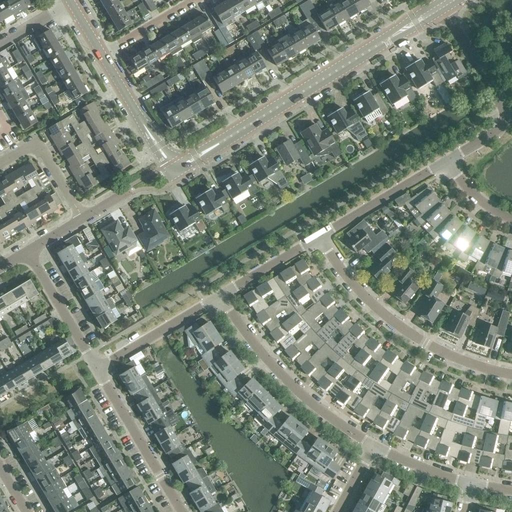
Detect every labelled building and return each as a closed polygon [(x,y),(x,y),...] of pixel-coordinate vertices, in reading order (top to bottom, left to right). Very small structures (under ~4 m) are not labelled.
[(23,9),(17,0),(3,0),(5,2),(13,15),(23,9)] [(31,0),(17,0),(23,9),(34,3),(31,0)] [(106,11),(119,3),(116,0),(99,0),(106,11)] [(151,12),(157,9),(151,0),(147,0),(145,2),(151,12)] [(233,18),(244,12),(236,0),(228,0),(224,3),(233,18)] [(236,0),(244,12),(255,5),(251,0),(236,0)] [(312,17),(317,14),(309,0),(304,3),(312,17)] [(335,6),(328,10),(337,25),(348,19),(339,3),(337,0),(336,0),(333,2),(335,6)] [(344,0),(339,3),(348,19),(359,12),(352,0),(344,0)] [(352,0),(359,12),(370,6),(366,0),(352,0)] [(5,2),(0,4),(0,17),(2,21),(13,15),(5,2)] [(106,11),(112,21),(125,14),(125,13),(119,3),(106,11)] [(143,17),(149,14),(142,3),(137,6),(143,17)] [(222,25),(233,18),(224,3),(213,10),(222,25)] [(320,40),(315,32),(320,30),(314,20),(312,17),(304,3),(299,6),(306,20),(296,26),(300,31),(309,47),(320,40)] [(276,16),(281,13),(278,8),(273,11),(276,16)] [(112,21),(118,32),(131,24),(127,18),(133,14),(131,10),(125,13),(125,14),(112,21)] [(337,25),(328,10),(317,16),(326,32),(337,25)] [(271,19),(276,16),(273,11),(267,14),(271,19)] [(194,21),(201,34),(212,28),(204,15),(194,21)] [(281,24),(286,21),(283,16),(278,19),(281,24)] [(276,28),(281,24),(278,19),(272,22),(276,28)] [(194,21),(183,27),(191,40),(193,44),(203,37),(201,34),(194,21)] [(254,29),(259,26),(256,21),(251,24),(254,29)] [(249,32),(254,29),(251,24),(246,27),(249,32)] [(228,45),(234,42),(224,26),(219,29),(228,45)] [(183,27),(172,34),(180,47),(180,46),(191,40),(183,27)] [(223,48),(228,45),(219,29),(214,33),(223,48)] [(43,48),(56,41),(50,30),(33,40),(39,51),(43,48)] [(261,52),(266,48),(257,31),(251,35),(259,48),(261,52)] [(300,31),(289,38),(298,53),(309,47),(300,31)] [(172,34),(162,40),(169,53),(170,53),(172,56),(182,50),(180,46),(180,47),(172,34)] [(251,35),(246,38),(254,51),(259,48),(251,35)] [(289,38),(278,44),(287,60),(298,53),(289,38)] [(169,53),(162,40),(151,46),(159,59),(169,53)] [(56,41),(43,48),(49,59),(62,51),(56,41)] [(451,52),(446,43),(433,51),(437,56),(431,59),(437,69),(439,68),(447,82),(456,77),(457,78),(465,73),(458,61),(455,62),(452,58),(454,57),(451,52)] [(276,66),(287,60),(278,44),(267,51),(276,66)] [(26,59),(31,56),(25,45),(20,48),(26,59)] [(151,46),(140,53),(148,66),(159,59),(151,46)] [(228,56),(234,53),(230,47),(225,50),(228,56)] [(201,58),(201,57),(206,54),(203,49),(198,52),(201,58)] [(18,64),(23,60),(17,50),(12,53),(18,64)] [(223,59),(228,56),(225,50),(220,53),(223,59)] [(68,61),(62,51),(49,59),(55,69),(68,61)] [(196,61),(201,58),(198,52),(192,55),(196,61)] [(130,59),(134,65),(128,68),(132,75),(144,68),(147,74),(152,71),(148,66),(140,53),(130,59)] [(254,75),(265,68),(256,53),(245,59),(254,75)] [(29,64),(34,61),(31,56),(26,59),(29,64)] [(0,73),(6,70),(6,71),(10,69),(10,68),(4,57),(0,59),(0,73)] [(243,81),(254,75),(245,59),(234,66),(243,81)] [(207,79),(212,76),(203,60),(197,63),(207,79)] [(68,61),(55,69),(61,80),(75,72),(68,61)] [(180,70),(185,67),(182,61),(176,65),(180,70)] [(410,65),(408,64),(404,68),(405,69),(417,90),(432,81),(435,87),(442,82),(429,61),(423,65),(422,63),(421,63),(420,61),(416,63),(415,62),(410,65)] [(201,82),(207,79),(197,63),(192,66),(201,82)] [(24,74),(29,71),(26,65),(21,68),(24,74)] [(174,73),(180,70),(176,65),(171,68),(174,73)] [(232,88),(243,81),(234,66),(223,72),(232,88)] [(0,88),(12,81),(6,71),(6,70),(0,73),(0,88)] [(27,79),(33,76),(29,71),(24,74),(27,79)] [(38,80),(44,76),(40,71),(35,74),(38,80)] [(81,82),(75,72),(61,80),(68,90),(81,82)] [(221,94),(232,88),(223,72),(212,79),(221,94)] [(159,83),(164,80),(160,74),(155,77),(159,83)] [(42,85),(47,82),(44,76),(38,80),(42,85)] [(174,84),(180,81),(176,76),(171,79),(174,84)] [(383,79),(379,83),(392,106),(407,97),(410,102),(417,98),(404,77),(397,81),(396,79),(395,76),(390,79),(390,78),(385,81),(383,79)] [(148,89),(159,83),(155,77),(144,84),(148,89)] [(12,81),(0,88),(0,90),(2,93),(0,93),(4,100),(5,99),(18,91),(24,88),(17,78),(12,81)] [(169,87),(174,84),(171,79),(166,82),(169,87)] [(81,82),(68,90),(74,101),(87,93),(81,82)] [(152,97),(167,88),(164,83),(149,92),(152,97)] [(36,95),(42,91),(38,86),(33,89),(36,95)] [(204,109),(215,103),(206,87),(195,94),(204,109)] [(189,97),(184,100),(193,116),(204,109),(195,94),(193,90),(187,93),(189,97)] [(18,91),(5,99),(12,109),(25,102),(18,91)] [(40,100),(45,97),(42,91),(36,95),(40,100)] [(51,100),(56,97),(53,92),(47,95),(51,100)] [(364,118),(378,110),(384,119),(391,115),(378,93),(371,97),(368,92),(359,98),(357,96),(353,100),(353,101),(364,118)] [(54,106),(59,103),(56,97),(51,100),(54,106)] [(182,122),(193,116),(184,100),(173,107),(182,122)] [(18,120),(31,112),(25,102),(12,109),(18,120)] [(46,111),(51,107),(48,102),(42,105),(46,111)] [(78,125),(77,123),(71,126),(76,134),(100,119),(97,114),(99,113),(93,102),(78,111),(82,116),(83,115),(86,120),(78,125)] [(171,129),(182,122),(173,107),(162,113),(171,129)] [(352,109),(345,113),(342,108),(332,114),(330,112),(327,116),(327,117),(338,135),(346,129),(355,138),(357,141),(367,135),(352,109)] [(31,112),(18,120),(24,130),(37,123),(31,112)] [(56,146),(70,137),(67,132),(65,133),(62,129),(70,124),(71,126),(77,123),(72,115),(48,129),(51,135),(50,136),(56,146)] [(76,134),(81,142),(86,138),(85,136),(93,131),(96,136),(94,137),(97,142),(111,134),(105,124),(104,125),(100,119),(76,134)] [(330,154),(331,153),(335,158),(342,154),(329,132),(322,137),(315,125),(301,133),(306,142),(306,143),(306,144),(307,145),(307,146),(308,147),(309,148),(310,149),(314,156),(315,156),(320,156),(325,155),(326,155),(330,154)] [(97,156),(96,154),(90,157),(94,165),(119,150),(116,145),(117,144),(111,134),(97,142),(100,147),(102,146),(105,151),(97,156)] [(91,146),(86,138),(81,142),(82,144),(74,148),(71,144),(73,142),(70,137),(56,146),(62,156),(63,155),(67,160),(91,146)] [(286,166),(299,158),(303,165),(306,166),(311,162),(299,142),(292,146),(289,141),(276,149),(286,166)] [(74,177),(89,168),(85,163),(84,164),(81,160),(89,155),(90,157),(96,154),(91,146),(67,160),(70,166),(68,167),(74,177)] [(114,167),(112,168),(116,173),(130,165),(124,155),(122,156),(119,150),(94,165),(99,173),(105,169),(104,167),(111,162),(114,167)] [(248,165),(248,166),(259,183),(266,179),(277,185),(280,190),(289,185),(273,158),(266,162),(263,157),(254,163),(252,161),(248,165)] [(14,172),(23,186),(28,183),(27,182),(32,179),(36,186),(34,188),(37,194),(45,189),(31,164),(25,168),(24,166),(19,169),(14,172)] [(93,179),(90,175),(92,173),(89,168),(74,177),(80,187),(82,186),(85,191),(110,177),(105,169),(99,173),(100,175),(93,179)] [(12,191),(16,188),(18,190),(23,186),(14,172),(4,178),(5,180),(0,182),(0,183),(14,207),(22,203),(18,197),(16,198),(12,191)] [(233,200),(247,191),(252,200),(259,196),(247,175),(240,178),(237,173),(227,179),(225,177),(222,181),(222,182),(233,200)] [(309,173),(301,178),(305,184),(312,179),(309,173)] [(0,197),(1,197),(5,205),(3,206),(6,212),(14,207),(0,183),(0,197)] [(46,213),(47,215),(58,209),(56,207),(61,204),(55,193),(50,196),(49,195),(44,198),(45,200),(40,203),(35,195),(37,194),(34,188),(26,192),(41,217),(46,213)] [(394,201),(398,208),(404,204),(408,211),(414,207),(421,214),(421,215),(437,202),(437,203),(437,202),(439,201),(431,192),(427,188),(410,199),(407,193),(394,201)] [(206,216),(221,207),(226,216),(233,212),(220,191),(214,195),(211,190),(201,195),(199,193),(195,197),(196,198),(206,216)] [(23,210),(18,213),(26,228),(36,222),(35,220),(41,217),(26,192),(18,197),(22,203),(24,202),(29,209),(24,212),(23,210)] [(448,214),(448,215),(448,214),(450,213),(441,204),(441,205),(437,202),(437,203),(437,202),(421,215),(421,214),(415,219),(420,226),(426,221),(433,228),(433,229),(448,214)] [(6,212),(3,206),(0,208),(0,218),(10,235),(15,232),(16,234),(26,228),(18,213),(13,216),(14,218),(9,221),(4,213),(6,212)] [(169,214),(169,215),(180,232),(194,224),(200,233),(207,229),(194,207),(187,211),(184,206),(175,212),(173,210),(169,214)] [(158,216),(154,210),(147,215),(148,216),(139,220),(144,228),(145,227),(148,232),(146,233),(145,232),(138,237),(147,251),(161,243),(158,237),(166,233),(156,217),(158,216)] [(392,212),(388,215),(392,220),(396,217),(392,212)] [(452,217),(448,214),(448,215),(448,214),(433,229),(433,228),(428,233),(434,239),(439,234),(447,241),(460,225),(460,226),(460,225),(462,224),(453,216),(452,217)] [(4,239),(10,235),(0,218),(0,243),(5,240),(4,239)] [(397,219),(393,222),(397,227),(401,231),(404,228),(397,219)] [(140,248),(135,240),(128,228),(122,231),(117,222),(102,231),(107,239),(105,240),(109,245),(110,244),(111,245),(115,242),(121,252),(126,249),(129,255),(140,248)] [(351,239),(347,242),(356,253),(363,248),(368,253),(371,251),(387,237),(382,232),(375,237),(363,222),(347,234),(351,239)] [(464,228),(460,225),(460,226),(460,225),(447,241),(442,246),(449,252),(453,246),(461,252),(462,252),(473,235),(473,236),(474,235),(475,233),(465,227),(464,228)] [(87,249),(96,243),(87,228),(82,231),(89,242),(85,245),(87,249)] [(477,261),(478,262),(487,244),(488,243),(489,242),(478,236),(478,237),(474,235),(473,236),(473,235),(462,252),(461,252),(457,258),(465,263),(469,257),(477,261)] [(76,237),(65,244),(67,248),(57,254),(63,263),(78,255),(84,251),(80,245),(76,237)] [(387,237),(371,251),(374,255),(386,244),(385,242),(389,239),(387,237)] [(90,253),(93,251),(99,247),(96,243),(87,249),(90,253)] [(494,269),(502,251),(503,250),(503,248),(492,244),(492,245),(488,243),(487,244),(478,262),(477,261),(474,268),(482,272),(485,265),(494,269)] [(386,244),(374,255),(379,261),(369,271),(379,282),(394,267),(388,261),(395,254),(386,244)] [(511,275),(511,251),(507,250),(507,252),(503,250),(502,251),(494,269),(491,276),(499,279),(502,273),(511,275)] [(83,264),(78,255),(63,263),(68,273),(83,264)] [(286,283),(295,278),(301,287),(312,279),(306,270),(308,268),(303,260),(273,279),(285,296),(286,298),(292,294),(292,293),(286,283)] [(89,273),(83,264),(68,273),(74,282),(89,273)] [(405,267),(395,279),(401,284),(392,295),(404,304),(418,288),(409,280),(414,274),(405,267)] [(94,282),(89,273),(74,282),(79,291),(94,282)] [(314,278),(312,279),(301,287),(292,293),(292,294),(286,298),(297,313),(300,316),(306,312),(306,311),(299,302),(308,296),(314,305),(325,296),(324,296),(318,287),(320,285),(314,278)] [(268,308),(268,307),(262,298),(271,292),(277,301),(285,296),(273,279),(243,297),(248,305),(250,304),(257,315),(268,308)] [(30,280),(20,286),(28,300),(38,295),(30,280)] [(431,280),(422,294),(429,298),(418,314),(420,315),(420,318),(423,320),(426,319),(432,323),(443,304),(435,299),(442,287),(431,280)] [(79,291),(85,301),(100,292),(94,282),(79,291)] [(473,292),(476,286),(469,283),(467,289),(473,292)] [(19,306),(28,300),(20,286),(11,291),(19,306)] [(11,291),(1,297),(10,311),(19,306),(11,291)] [(504,296),(488,291),(486,297),(502,302),(504,296)] [(105,301),(100,292),(85,301),(90,310),(105,301)] [(310,329),(315,334),(321,329),(321,328),(313,319),(321,313),(328,321),(329,321),(339,312),(338,312),(331,303),(333,301),(327,294),(325,296),(314,305),(306,311),(306,312),(300,316),(310,329)] [(297,313),(286,298),(285,296),(277,301),(268,307),(268,308),(257,315),(256,316),(261,324),(263,323),(271,333),(271,334),(281,325),(275,316),(284,310),(290,318),(297,313)] [(0,316),(0,317),(10,311),(1,297),(0,297),(0,316)] [(90,310),(96,319),(111,310),(115,308),(109,298),(105,301),(90,310)] [(460,338),(466,324),(473,327),(479,310),(470,306),(463,315),(454,311),(445,330),(460,338)] [(117,320),(111,310),(96,319),(102,329),(101,329),(102,330),(104,328),(105,329),(108,326),(117,320)] [(336,328),(344,336),(344,337),(354,327),(353,326),(346,318),(347,317),(340,310),(338,312),(339,312),(329,321),(328,321),(321,328),(321,329),(315,334),(325,344),(332,350),(337,345),(337,344),(329,336),(336,328)] [(509,314),(502,312),(497,329),(482,324),(475,343),(491,349),(496,334),(503,337),(509,314)] [(296,342),(289,333),(297,326),(303,334),(304,335),(310,329),(300,316),(297,313),(290,318),(281,325),(271,334),(271,333),(270,334),(276,342),(277,341),(285,351),(286,351),(296,342)] [(209,322),(199,329),(196,323),(184,331),(188,336),(187,336),(189,348),(190,350),(195,346),(195,347),(200,343),(215,332),(214,331),(215,329),(213,329),(209,322)] [(355,324),(353,326),(354,327),(344,337),(344,336),(337,344),(337,345),(332,350),(340,358),(349,365),(354,359),(345,351),(352,343),(361,351),(369,340),(361,332),(362,331),(355,324)] [(301,367),(301,368),(311,358),(303,349),(311,342),(318,350),(319,350),(325,344),(315,334),(310,329),(304,335),(303,334),(296,342),(286,351),(285,351),(284,352),(291,359),(292,358),(301,367)] [(216,354),(213,349),(222,342),(218,336),(218,334),(217,334),(215,332),(200,343),(195,347),(205,362),(216,354)] [(349,365),(356,371),(368,379),(372,373),(363,365),(370,357),(378,364),(386,353),(377,346),(378,344),(371,338),(369,340),(361,351),(354,359),(349,365)] [(55,345),(63,359),(71,355),(73,354),(64,339),(55,345)] [(318,383),(327,373),(327,372),(319,365),(326,357),(334,364),(334,365),(340,358),(332,350),(325,344),(319,350),(318,350),(311,358),(301,368),(301,367),(300,368),(307,375),(309,374),(318,383)] [(55,345),(45,350),(54,365),(55,364),(63,359),(55,345)] [(45,350),(36,356),(45,371),(54,365),(45,350)] [(404,364),(394,358),(395,356),(388,350),(386,353),(378,364),(372,373),(368,379),(373,383),(387,392),(391,385),(381,378),(387,370),(396,376),(397,376),(404,364)] [(216,354),(205,362),(209,367),(214,364),(221,373),(236,361),(235,359),(235,358),(234,358),(229,351),(220,359),(216,354)] [(36,356),(27,361),(35,376),(44,371),(45,371),(36,356)] [(343,371),(350,378),(351,378),(356,371),(349,365),(340,358),(334,365),(334,364),(327,372),(327,373),(318,383),(317,384),(324,390),(326,389),(336,397),(344,387),(344,386),(336,379),(343,371)] [(119,376),(125,386),(144,374),(145,373),(139,364),(136,366),(133,360),(118,369),(121,374),(119,376)] [(27,361),(17,367),(26,382),(27,381),(35,376),(27,361)] [(216,376),(224,386),(229,391),(239,382),(235,377),(244,370),(239,364),(239,363),(238,363),(236,361),(221,373),(216,376)] [(387,392),(391,394),(407,403),(411,396),(401,390),(406,381),(416,387),(422,375),(422,374),(412,369),(413,367),(405,362),(404,364),(397,376),(396,376),(391,385),(387,392)] [(17,367),(8,372),(17,387),(26,382),(17,367)] [(351,378),(350,378),(344,386),(344,387),(336,397),(335,398),(343,404),(344,403),(354,411),(355,411),(362,399),(353,392),(360,384),(368,390),(368,391),(373,383),(368,379),(356,371),(351,378)] [(8,372),(0,377),(0,379),(7,392),(16,387),(16,388),(17,387),(8,372)] [(409,404),(428,413),(431,406),(421,401),(426,391),(435,396),(436,396),(441,384),(441,383),(431,378),(432,376),(423,372),(422,374),(422,375),(416,387),(411,396),(407,403),(409,404)] [(131,395),(135,393),(137,398),(151,390),(147,385),(149,383),(144,374),(125,386),(131,395)] [(246,401),(260,387),(258,386),(259,385),(257,385),(251,379),(243,387),(239,382),(229,391),(234,397),(236,395),(244,403),(246,401)] [(442,381),(441,383),(441,384),(436,396),(435,396),(431,406),(428,413),(447,420),(450,421),(453,414),(452,414),(441,409),(446,400),(456,404),(461,391),(460,391),(450,387),(451,385),(442,381)] [(386,402),(391,394),(387,392),(373,383),(368,391),(368,390),(362,399),(355,411),(354,411),(353,412),(361,417),(363,415),(374,423),(381,411),(380,411),(371,405),(377,396),(386,402)] [(253,416),(254,418),(272,400),(260,387),(246,401),(257,412),(253,416)] [(474,421),(463,417),(466,407),(477,411),(481,398),(480,397),(470,394),(470,392),(461,388),(460,391),(461,391),(456,404),(452,414),(453,414),(450,421),(467,427),(472,428),(474,421)] [(80,389),(78,391),(77,390),(73,393),(74,394),(65,399),(71,409),(86,400),(80,390),(80,389)] [(142,415),(157,406),(161,404),(153,389),(151,390),(137,398),(140,403),(136,405),(142,415)] [(386,402),(380,411),(381,411),(374,423),(373,424),(381,429),(382,427),(394,434),(400,422),(390,416),(396,407),(405,412),(409,404),(407,403),(391,394),(386,402)] [(481,397),(480,397),(481,398),(477,411),(474,421),(472,428),(481,431),(482,431),(485,417),(500,421),(503,407),(502,407),(497,406),(499,402),(481,397)] [(66,412),(72,421),(91,409),(86,400),(71,409),(66,412)] [(274,401),(272,400),(254,418),(263,426),(268,431),(277,421),(273,417),(281,409),(275,403),(275,401),(274,401)] [(507,436),(510,422),(511,422),(511,403),(503,402),(502,407),(503,407),(500,421),(497,434),(507,436)] [(168,420),(165,414),(167,413),(161,404),(157,406),(142,415),(148,425),(152,422),(155,427),(168,420)] [(414,443),(415,444),(420,431),(410,426),(415,416),(424,421),(428,413),(409,404),(405,412),(400,422),(394,434),(393,435),(402,439),(403,437),(414,443)] [(82,428),(97,419),(91,409),(72,421),(77,430),(78,430),(82,428)] [(434,425),(444,429),(447,420),(428,413),(424,421),(420,431),(415,444),(414,443),(414,445),(423,448),(423,447),(435,452),(436,452),(440,439),(430,435),(434,425)] [(282,425),(277,421),(268,431),(273,436),(283,443),(299,424),(297,423),(297,421),(295,421),(289,416),(282,425)] [(82,428),(88,437),(102,428),(97,419),(82,428)] [(9,430),(10,431),(7,432),(7,433),(8,433),(8,434),(7,435),(9,439),(11,438),(14,443),(29,434),(33,431),(27,421),(22,424),(20,420),(15,423),(17,427),(14,429),(9,430)] [(154,435),(160,444),(175,436),(169,426),(171,425),(168,420),(155,427),(158,432),(154,435)] [(457,459),(461,446),(451,442),(454,432),(464,436),(467,427),(450,421),(447,420),(444,429),(440,439),(436,452),(435,452),(435,453),(444,456),(445,454),(457,459)] [(297,455),(306,444),(301,440),(308,432),(302,426),(302,425),(300,425),(299,424),(283,443),(292,451),(297,455)] [(483,452),(482,451),(472,448),(475,438),(485,441),(487,432),(482,431),(481,431),(472,428),(467,427),(464,436),(461,446),(457,459),(457,460),(466,463),(467,461),(479,465),(480,465),(483,452)] [(88,437),(93,446),(108,437),(102,428),(88,437)] [(502,469),(504,456),(493,453),(495,443),(506,445),(507,436),(497,434),(487,432),(485,441),(482,451),(483,452),(480,465),(479,465),(479,466),(488,468),(489,466),(502,469)] [(19,452),(34,443),(29,434),(14,443),(19,452)] [(180,445),(175,436),(160,444),(166,454),(170,452),(172,457),(186,449),(182,444),(180,445)] [(511,436),(507,436),(506,445),(504,456),(502,469),(501,471),(511,472),(511,470),(511,436)] [(95,458),(114,447),(108,437),(93,446),(93,447),(89,449),(95,458)] [(317,438),(311,448),(306,444),(297,455),(303,459),(313,466),(327,445),(325,444),(325,443),(324,443),(317,438)] [(40,453),(34,443),(19,452),(25,461),(40,453)] [(329,446),(327,445),(313,466),(333,479),(340,468),(331,461),(337,452),(330,447),(330,446),(329,446)] [(95,458),(100,467),(119,456),(114,447),(95,458)] [(177,474),(192,465),(196,463),(188,448),(186,449),(172,457),(175,462),(171,464),(177,474)] [(30,471),(45,462),(40,453),(25,461),(30,471)] [(104,477),(105,477),(125,465),(119,456),(100,467),(99,468),(104,477)] [(55,469),(50,460),(45,462),(30,471),(36,480),(55,469)] [(111,486),(130,475),(125,465),(105,477),(111,486)] [(203,479),(207,476),(202,468),(195,470),(192,465),(177,474),(183,484),(187,481),(190,486),(203,479)] [(61,478),(55,469),(36,480),(42,490),(61,478)] [(370,484),(386,493),(392,484),(397,486),(399,481),(383,472),(380,477),(375,474),(374,476),(373,476),(373,477),(372,480),(370,484)] [(136,484),(130,475),(111,486),(117,496),(136,484)] [(42,490),(47,499),(66,487),(61,478),(42,490)] [(206,484),(203,479),(190,486),(193,491),(189,494),(195,503),(210,495),(204,485),(206,484)] [(408,497),(413,486),(408,483),(403,494),(408,497)] [(330,501),(320,496),(323,491),(311,484),(307,490),(310,491),(304,501),(324,511),(325,510),(326,510),(326,508),(330,501)] [(364,494),(381,503),(386,493),(370,484),(368,489),(367,488),(366,490),(364,491),(365,492),(364,494)] [(415,507),(416,500),(422,489),(416,486),(407,505),(415,507)] [(66,488),(66,487),(47,499),(53,508),(68,499),(62,490),(66,488)] [(87,501),(93,497),(87,487),(81,491),(87,501)] [(128,505),(143,497),(137,487),(118,499),(123,508),(128,505)] [(359,504),(372,511),(375,511),(381,503),(364,494),(363,495),(362,496),(362,497),(361,499),(361,500),(359,504)] [(451,503),(445,502),(446,497),(434,494),(430,510),(438,511),(448,511),(449,510),(450,510),(450,507),(451,507),(451,505),(451,503)] [(213,511),(221,508),(217,502),(215,504),(210,495),(195,503),(199,511),(202,511),(205,511),(213,511)] [(128,505),(132,511),(138,511),(149,506),(143,497),(128,505)] [(68,511),(73,509),(68,499),(53,508),(54,511),(68,511)] [(304,501),(299,511),(296,510),(294,511),(323,511),(324,511),(304,501)]
